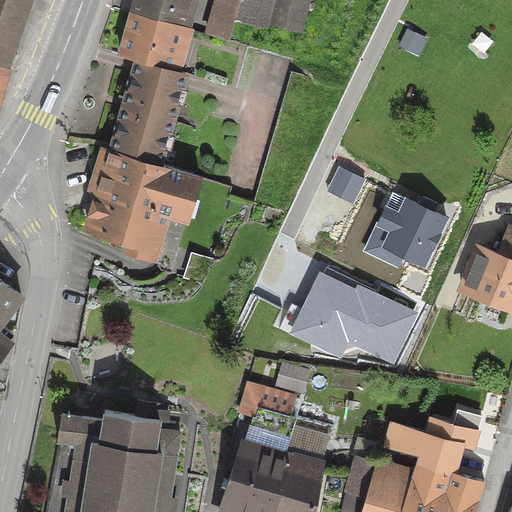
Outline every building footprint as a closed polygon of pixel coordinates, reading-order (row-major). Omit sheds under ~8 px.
[(0,0),(0,26),(17,32),(27,0),(0,0)] [(181,25),(188,0),(134,0),(130,14),(180,28),(181,25)] [(263,27),(270,0),(216,0),(206,34),(227,40),(233,19),(263,27)] [(298,32),(306,2),(299,0),(273,0),(267,24),(298,32)] [(168,69),(180,28),(130,14),(119,55),(136,60),(168,69)] [(0,66),(5,68),(17,32),(0,26),(0,66)] [(184,74),(168,69),(136,60),(110,149),(158,165),(184,74)] [(158,165),(110,149),(86,227),(155,248),(166,214),(175,217),(182,194),(192,197),(198,177),(158,165)] [(437,308),(499,333),(511,300),(511,229),(506,227),(496,254),(477,246),(465,275),(453,270),(437,308)] [(0,321),(19,296),(0,281),(0,335),(0,336),(5,329),(0,325),(0,321)] [(159,325),(85,296),(76,292),(60,341),(146,367),(159,325)] [(0,336),(0,335),(0,355),(9,343),(0,336)] [(283,386),(300,391),(305,373),(288,368),(283,386)] [(239,442),(217,510),(222,511),(236,511),(257,448),(280,455),(280,454),(292,418),(287,416),(293,398),(264,389),(257,407),(257,406),(247,433),(244,432),(241,443),(239,442)] [(165,511),(178,433),(156,429),(158,420),(103,411),(101,421),(60,414),(56,441),(75,444),(64,511),(165,511)] [(398,511),(472,511),(482,482),(451,473),(460,444),(471,447),(475,431),(430,418),(425,433),(391,423),(384,447),(418,454),(413,471),(411,471),(398,511)] [(274,511),(288,457),(289,456),(280,454),(280,455),(257,448),(236,511),(274,511)] [(274,511),(311,511),(320,465),(289,456),(288,457),(274,511)] [(360,511),(375,463),(356,457),(346,491),(340,511),(360,511)] [(376,460),(360,511),(398,511),(411,471),(376,460)]
